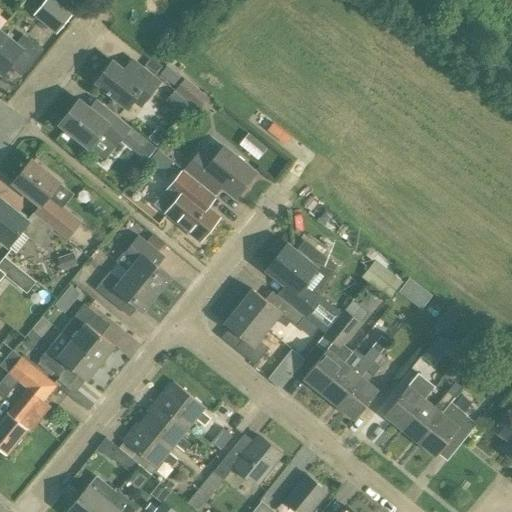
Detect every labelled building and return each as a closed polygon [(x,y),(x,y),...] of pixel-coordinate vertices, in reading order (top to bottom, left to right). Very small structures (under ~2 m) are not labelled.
[(55,33),(71,14),(54,0),(45,0),(33,15),(55,33)] [(0,32),(0,71),(2,73),(8,66),(20,76),(42,50),(22,34),(14,44),(0,32)] [(127,74),(112,62),(95,82),(127,107),(133,99),(140,105),(159,82),(135,64),(127,74)] [(167,66),(160,73),(172,84),(179,77),(167,66)] [(192,105),(174,91),(166,101),(183,115),(192,105)] [(148,160),(156,149),(146,141),(147,140),(96,99),(89,108),(79,100),(59,124),(88,147),(97,136),(114,149),(121,140),(137,152),(138,151),(148,160)] [(183,170),(214,196),(222,187),(235,197),(255,172),(224,147),(216,157),(202,146),(183,170)] [(34,213),(53,229),(67,240),(82,222),(49,195),(58,182),(31,160),(13,183),(40,205),(34,213)] [(214,196),(183,170),(165,192),(175,200),(165,212),(200,240),(219,217),(207,208),(216,197),(214,196)] [(53,229),(34,213),(27,221),(0,199),(0,239),(7,246),(19,231),(39,247),(53,229)] [(127,271),(156,294),(170,277),(157,266),(165,256),(158,251),(164,243),(152,233),(146,241),(138,234),(123,253),(134,262),(127,271)] [(295,251),(287,244),(267,270),(285,285),(277,295),(303,316),(304,316),(325,333),(339,315),(320,299),(321,297),(320,296),(336,265),(304,239),(295,251)] [(62,270),(77,265),(73,252),(57,258),(62,270)] [(0,271),(26,293),(35,282),(4,257),(0,262),(0,271)] [(120,309),(128,299),(142,311),(156,294),(127,271),(120,280),(109,271),(95,288),(120,309)] [(421,286),(409,278),(398,292),(410,301),(421,286)] [(303,316),(277,295),(272,291),(265,299),(252,289),(238,305),(267,329),(275,318),(285,326),(290,321),(296,326),(303,316)] [(61,331),(100,363),(114,346),(100,335),(109,325),(83,304),(61,331)] [(258,340),(267,329),(238,305),(224,322),(243,338),(235,348),(254,364),(268,347),(258,340)] [(435,327),(449,332),(458,311),(444,305),(435,327)] [(320,392),(343,362),(335,356),(340,349),(341,350),(361,324),(344,309),(339,315),(325,333),(323,335),(332,342),(303,378),(320,392)] [(39,315),(31,330),(47,338),(54,324),(39,315)] [(86,380),(100,363),(61,331),(39,360),(64,380),(73,369),(86,380)] [(438,336),(422,356),(434,365),(453,341),(438,336)] [(337,405),(379,352),(372,346),(353,370),(343,362),(320,392),(337,405)] [(379,352),(337,405),(354,419),(377,389),(368,382),(380,366),(384,369),(390,362),(379,354),(380,353),(379,352)] [(7,373),(18,382),(32,365),(21,356),(7,373)] [(280,364),(268,378),(281,388),(292,374),(280,364)] [(32,365),(18,382),(26,388),(0,420),(0,448),(7,454),(27,429),(25,428),(29,423),(25,420),(33,409),(36,411),(57,385),(32,365)] [(407,386),(383,415),(386,417),(400,429),(424,399),(414,392),(425,378),(418,372),(407,386)] [(155,404),(187,430),(196,419),(215,436),(215,437),(223,444),(231,434),(202,412),(205,408),(174,381),(155,404)] [(424,399),(400,429),(417,442),(441,413),(448,403),(453,397),(448,393),(446,392),(434,407),(424,399)] [(441,413),(417,442),(418,443),(422,446),(434,456),(436,454),(445,443),(454,451),(460,443),(475,425),(448,403),(441,413)] [(181,437),(187,430),(155,404),(137,425),(168,452),(174,445),(183,452),(190,444),(181,437)] [(511,406),(494,429),(508,440),(501,449),(511,457),(511,406)] [(168,452),(137,425),(124,441),(137,451),(131,458),(137,464),(150,474),(156,467),(155,467),(162,459),(171,466),(177,459),(168,452)] [(282,455),(258,435),(242,453),(233,446),(213,471),(188,503),(197,511),(223,479),(234,466),(256,485),(282,455)] [(137,464),(131,458),(118,448),(111,456),(131,472),(137,464)] [(310,511),(327,492),(306,473),(283,500),(296,511),(310,511)] [(100,511),(109,502),(109,501),(88,485),(65,511),(100,511)] [(153,496),(173,507),(179,497),(159,486),(153,496)] [(109,502),(100,511),(138,511),(128,503),(129,501),(117,491),(109,501),(109,502)] [(249,511),(272,511),(274,510),(260,499),(249,511)] [(175,511),(163,501),(154,511),(175,511)] [(330,502),(320,511),(334,511),(338,508),(330,502)]
